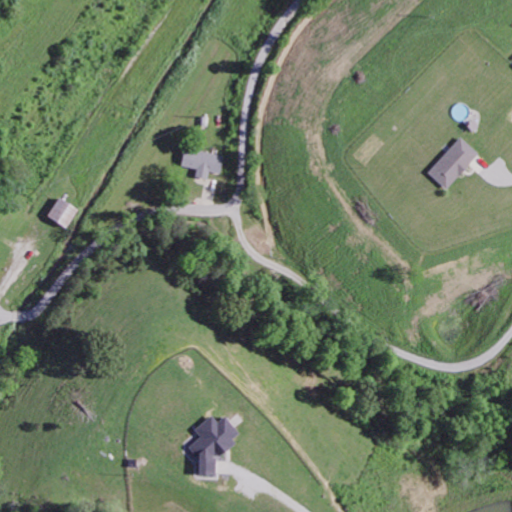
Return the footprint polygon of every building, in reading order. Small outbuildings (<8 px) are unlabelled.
[(445,189),(478,154),(460,137),(427,172),(445,189)] [(221,173),(223,154),(184,149),(182,166),(196,168),(195,177),(207,178),(208,171),(221,173)] [(67,228),(77,208),(58,198),(47,217),(67,228)] [(244,232),(262,253),(276,242),(258,220),(244,232)] [(193,430),(198,437),(187,446),(196,458),(196,476),(214,476),(215,460),(211,455),(219,455),(233,444),(233,430),(223,417),(215,422),(210,416),(193,430)]
